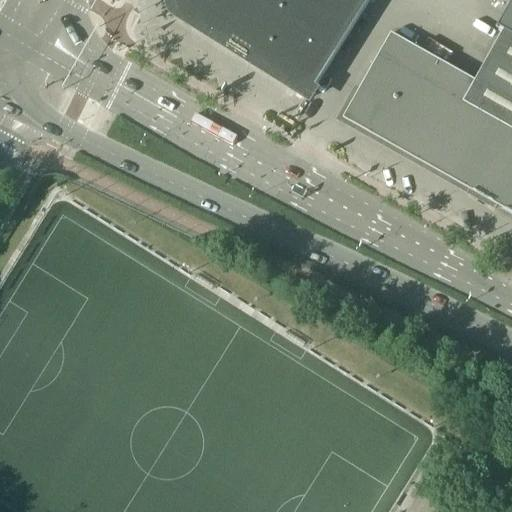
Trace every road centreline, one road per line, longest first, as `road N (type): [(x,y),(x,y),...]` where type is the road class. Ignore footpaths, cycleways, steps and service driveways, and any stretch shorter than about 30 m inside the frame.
road 1 (secondary): [(23,109),(511,345)]
road 2 (secondary): [(511,306),(36,51)]
